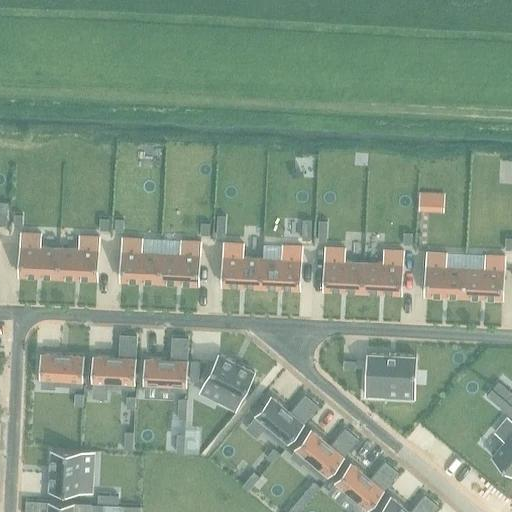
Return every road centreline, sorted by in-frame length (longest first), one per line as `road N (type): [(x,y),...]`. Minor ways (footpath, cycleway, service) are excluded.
road 1 (residential): [(511,116),(0,92)]
road 2 (residential): [(255,323),(471,511)]
road 3 (residential): [(255,323),(511,335)]
road 4 (residential): [(17,312),(255,323)]
road 5 (residential): [(11,511),(17,312)]
